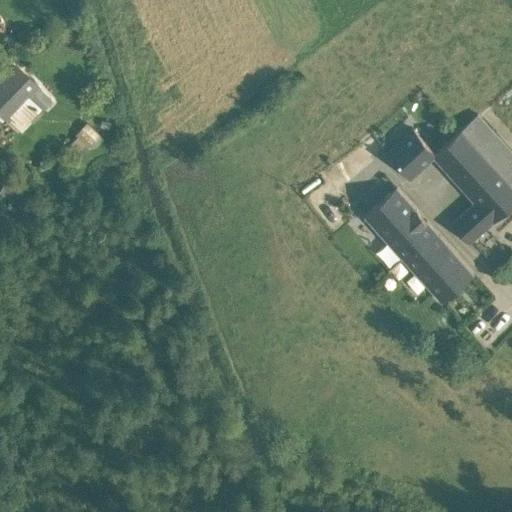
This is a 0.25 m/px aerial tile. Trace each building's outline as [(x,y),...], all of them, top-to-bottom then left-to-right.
[(18,65),(6,78),(0,72),(0,101),(10,113),(11,112),(23,125),(38,108),(26,96),(38,85),(18,65)] [(511,151),(511,150),(479,113),(465,125),(499,163),(511,151)] [(89,149),(97,127),(80,121),(72,143),(89,149)] [(435,151),(435,152),(477,199),(454,220),(470,238),(511,199),(511,151),(499,163),(465,125),(435,151)] [(435,151),(414,128),(390,150),(411,174),(435,152),(435,151)] [(397,186),(367,211),(409,261),(440,233),(436,229),(397,186)] [(474,270),(440,233),(409,261),(443,298),(474,270)]
